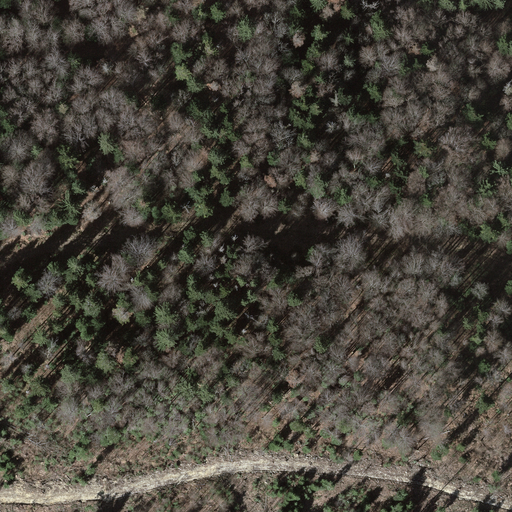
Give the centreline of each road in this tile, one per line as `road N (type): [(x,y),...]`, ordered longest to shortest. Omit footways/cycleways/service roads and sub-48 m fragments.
road 1 (track): [(0,497),(112,493),(248,467),(354,470),(511,504)]
road 2 (track): [(0,66),(249,21),(398,11),(511,25)]
